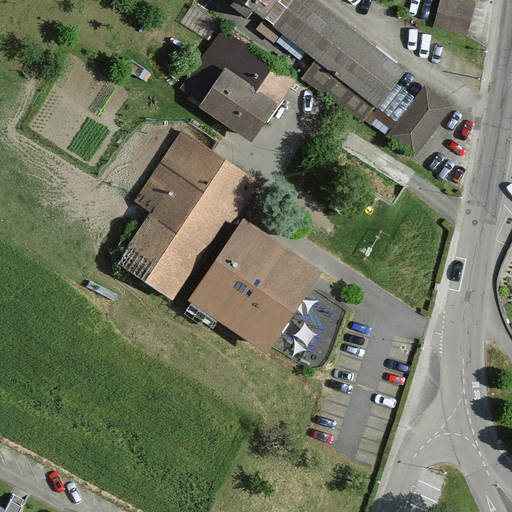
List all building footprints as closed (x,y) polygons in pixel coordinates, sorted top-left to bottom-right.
[(453,105),(315,0),(236,0),(315,60),(301,78),(410,161),(453,105)] [(471,29),(476,1),(468,0),(439,0),(436,23),(471,29)] [(178,91),(251,147),(296,87),(224,31),(178,91)] [(175,305),(259,185),(182,131),(132,203),(151,216),(117,265),(175,305)] [(268,359),(325,276),(246,222),(189,305),(268,359)]
